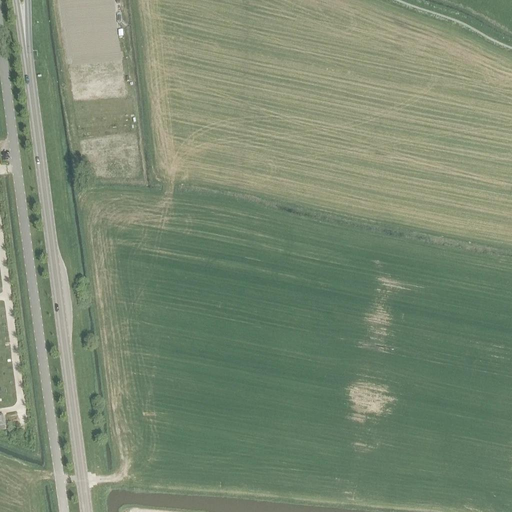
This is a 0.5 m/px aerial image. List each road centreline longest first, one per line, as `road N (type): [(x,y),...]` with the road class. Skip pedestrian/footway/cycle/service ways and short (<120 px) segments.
road 1 (unclassified): [(63,511),(0,37)]
road 2 (primary): [(85,511),(24,40)]
